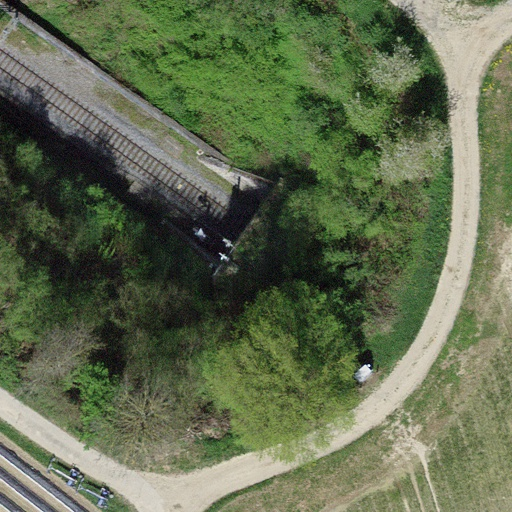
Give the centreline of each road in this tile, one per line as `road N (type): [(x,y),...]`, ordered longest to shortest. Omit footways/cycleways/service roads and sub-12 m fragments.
road 1 (track): [(408,0),(455,28),(473,151),(455,278),(389,366),(287,431),(156,483)]
road 2 (track): [(0,391),(156,483),(165,511)]
